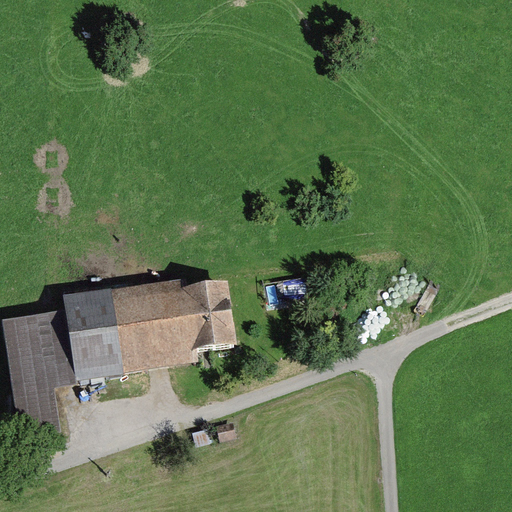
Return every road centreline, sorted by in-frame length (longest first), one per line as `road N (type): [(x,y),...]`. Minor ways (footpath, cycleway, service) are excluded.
road 1 (track): [(384,350),(0,486)]
road 2 (track): [(384,350),(392,511)]
road 3 (track): [(511,303),(384,350)]
